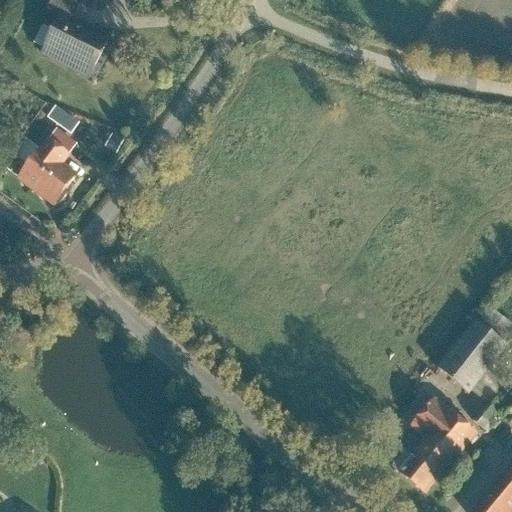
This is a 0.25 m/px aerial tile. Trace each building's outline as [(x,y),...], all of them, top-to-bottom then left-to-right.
[(84,0),(55,0),(51,8),(65,14),(75,19),(84,0)] [(92,84),(114,40),(75,19),(65,14),(42,58),(92,84)] [(48,156),(39,151),(16,188),(59,214),(80,180),(63,170),(71,158),(54,147),(48,156)] [(439,370),(471,394),(511,340),(511,320),(489,303),(439,370)] [(427,497),(478,436),(439,404),(418,430),(440,448),(427,465),(413,454),(398,473),(427,497)] [(511,511),(511,467),(476,511),(511,511)]
